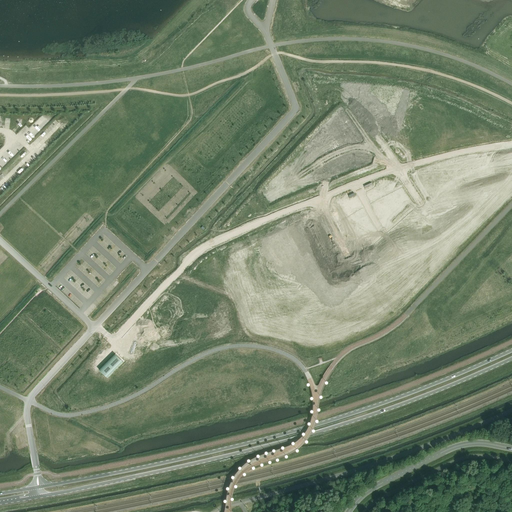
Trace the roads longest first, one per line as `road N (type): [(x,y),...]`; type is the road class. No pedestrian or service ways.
road 1 (unknown): [(511,103),(441,73),(282,53),(188,95),(132,88),(0,94)]
road 2 (secondary): [(511,349),(336,418),(38,487)]
road 3 (secondary): [(39,496),(314,432),(511,358)]
road 4 (unclassified): [(95,327),(294,111),(265,29)]
road 5 (unclassified): [(511,448),(451,448),(368,491),(348,511)]
road 6 (unclassified): [(35,465),(26,405),(95,327)]
road 7 (unclassified): [(95,327),(0,240)]
